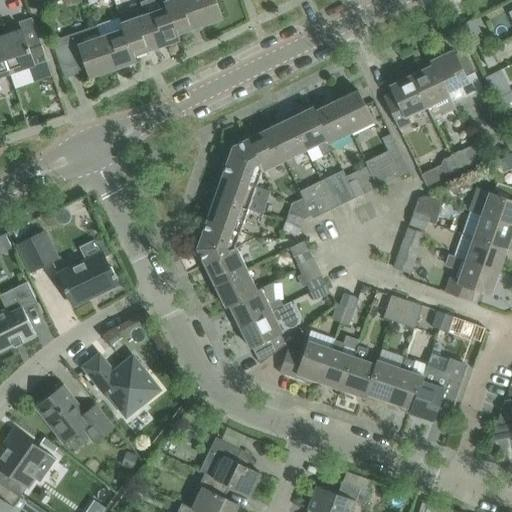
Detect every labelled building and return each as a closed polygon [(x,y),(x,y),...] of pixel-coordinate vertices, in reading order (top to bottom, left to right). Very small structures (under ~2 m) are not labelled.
[(82,7),(87,5),(85,0),(64,0),(60,2),(63,10),(79,4),(81,4),(82,7)] [(178,34),(198,27),(188,0),(168,0),(165,1),(178,40),(180,39),(178,34)] [(223,18),(216,0),(188,0),(198,27),(223,18)] [(155,49),(178,40),(165,1),(166,7),(143,15),(155,49)] [(135,56),(155,49),(143,15),(122,23),(123,28),(121,28),(133,63),(137,62),(135,56)] [(47,60),(41,41),(32,17),(19,22),(21,29),(0,35),(0,46),(9,73),(47,60)] [(77,40),(54,48),(58,59),(80,51),(87,70),(89,77),(111,70),(99,36),(95,26),(75,33),(77,40)] [(121,28),(99,36),(111,70),(133,63),(121,28)] [(481,53),(489,50),(481,34),(473,38),(481,53)] [(0,76),(9,73),(0,46),(0,76)] [(466,96),(482,88),(474,72),(466,76),(453,50),(432,60),(453,104),(467,98),(466,96)] [(489,50),(481,53),(488,69),(496,65),(489,50)] [(412,75),(411,75),(426,107),(433,121),(456,110),(453,104),(432,60),(423,65),(424,69),(412,75)] [(490,91),(502,85),(495,72),(484,78),(490,91)] [(407,116),(426,107),(411,75),(399,81),(397,77),(387,82),(393,93),(384,97),(398,128),(410,122),(407,116)] [(495,100),(510,93),(506,85),(491,93),(495,100)] [(373,121),(364,103),(358,90),(335,101),(350,132),(373,121)] [(511,96),(510,93),(495,100),(498,107),(511,100),(511,96)] [(329,143),(350,132),(335,101),(323,107),(321,103),(312,108),(329,143)] [(332,151),(329,143),(312,108),(299,113),(297,110),(289,113),(306,149),(312,161),(332,151)] [(284,160),(306,149),(289,113),(280,118),(282,122),(269,128),(284,160)] [(264,170),(284,160),(269,128),(249,138),(264,170)] [(388,148),(396,144),(390,134),(382,137),(388,148)] [(260,181),(264,170),(249,138),(233,146),(232,149),(260,181)] [(392,158),(400,154),(396,144),(388,148),(389,150),(392,158)] [(451,155),(458,171),(480,160),(472,145),(451,155)] [(258,187),(260,181),(232,149),(229,157),(225,155),(222,162),(227,164),(222,176),(265,191),(266,190),(258,187)] [(389,150),(365,161),(377,187),(401,175),(396,167),(392,158),(389,150)] [(396,167),(404,163),(400,154),(392,158),(396,167)] [(426,186),(458,171),(451,155),(443,159),(441,165),(421,174),(426,186)] [(401,175),(409,171),(404,163),(396,167),(401,175)] [(348,183),(349,183),(346,177),(343,170),(321,180),(325,188),(329,185),(339,205),(355,198),(348,183)] [(258,212),(265,191),(222,176),(218,188),(214,186),(210,198),(250,211),(250,209),(258,212)] [(355,198),(364,193),(357,179),(349,183),(348,183),(355,198)] [(322,213),(339,205),(329,185),(325,188),(321,180),(299,191),(306,204),(315,199),(322,213)] [(511,199),(490,192),(475,187),(467,210),(473,212),(472,213),(481,216),(511,226),(511,199)] [(418,198),(412,216),(427,222),(435,224),(443,202),(424,195),(424,196),(419,198),(418,198)] [(242,234),(250,211),(210,198),(208,205),(212,206),(206,222),(242,234)] [(313,218),(322,213),(315,199),(306,204),(313,218)] [(301,227),(304,219),(289,213),(286,222),(301,227)] [(420,244),(427,222),(412,216),(404,239),(420,244)] [(511,226),(481,216),(474,238),(506,249),(511,233),(511,226)] [(237,247),(242,234),(206,222),(203,230),(199,229),(197,236),(201,237),(237,248),(237,247)] [(298,235),(301,227),(286,222),(283,230),(298,235)] [(17,244),(31,272),(58,258),(45,231),(17,244)] [(205,264),(237,248),(201,237),(197,248),(205,264)] [(474,238),(466,260),(499,271),(506,249),(474,238)] [(410,273),(420,244),(404,239),(394,268),(410,273)] [(297,264),(312,257),(305,241),(290,248),(297,264)] [(99,247),(55,268),(73,305),(117,284),(99,247)] [(215,285),(247,269),(237,248),(205,264),(215,285)] [(490,295),(499,271),(466,260),(459,280),(451,277),(445,292),(471,301),(475,290),(490,295)] [(225,306),(273,283),(273,282),(257,290),(247,269),(215,285),(225,306)] [(311,291),(326,284),(322,276),(307,284),(311,291)] [(37,303),(27,281),(0,294),(0,296),(6,309),(0,311),(0,351),(36,334),(24,310),(37,303)] [(273,283),(225,306),(229,315),(234,313),(240,327),(282,307),(280,302),(275,302),(275,300),(273,287),(273,283)] [(314,299),(330,292),(326,284),(311,291),(314,299)] [(351,308),(355,297),(344,293),(334,320),(342,323),(348,307),(351,308)] [(391,321),(399,297),(391,294),(386,310),(383,318),(391,321)] [(422,305),(408,300),(399,297),(391,321),(414,328),(422,305)] [(282,333),(276,322),(280,320),(282,323),(283,325),(285,327),(288,328),(290,328),(292,327),(293,327),(295,325),(297,323),(297,322),(298,320),(297,318),(297,316),(296,313),(290,303),(282,307),(240,327),(251,348),(252,347),(260,364),(285,344),(280,334),(282,333)] [(356,309),(351,308),(348,307),(342,323),(350,326),(356,309)] [(440,328),(445,313),(437,310),(432,326),(440,328)] [(448,331),(453,316),(445,313),(440,328),(448,331)] [(342,390),(358,345),(360,340),(346,335),(343,344),(335,341),(332,350),(321,382),(342,390)] [(286,353),(279,372),(296,378),(297,374),(321,382),(332,350),(308,341),(304,353),(288,347),(286,353)] [(375,365),(363,361),(367,349),(358,345),(342,390),(364,397),(375,365)] [(125,417),(144,402),(159,390),(133,356),(113,372),(100,354),(84,367),(106,395),(107,394),(125,417)] [(424,375),(410,413),(412,414),(433,421),(439,405),(442,397),(454,401),(468,363),(467,363),(450,357),(445,371),(428,365),(424,376),(424,375)] [(389,401),(404,358),(400,367),(378,359),(376,365),(375,365),(364,397),(374,401),(375,396),(389,401)] [(424,375),(411,371),(414,361),(404,358),(389,401),(402,406),(401,410),(410,413),(424,375)] [(113,427),(108,421),(96,405),(85,414),(63,386),(36,407),(64,442),(82,429),(93,443),(113,427)] [(504,402),(491,440),(511,436),(511,402),(510,401),(504,402)] [(199,428),(206,419),(192,408),(185,417),(199,428)] [(8,447),(0,458),(0,468),(1,469),(26,487),(28,488),(35,477),(30,474),(46,452),(30,441),(14,429),(3,444),(8,447)] [(203,475),(229,488),(229,486),(249,496),(260,473),(235,461),(241,449),(216,437),(209,451),(222,458),(212,478),(203,474),(203,475)] [(125,453),(120,466),(131,470),(136,456),(125,453)] [(224,497),(229,488),(203,475),(198,486),(197,485),(192,495),(197,497),(191,509),(195,511),(234,511),(239,504),(224,497)] [(364,505),(365,503),(369,491),(342,481),(338,493),(317,486),(308,509),(315,511),(350,511),(355,501),(364,505)] [(0,511),(9,511),(11,511),(13,507),(12,506),(0,497),(0,511)] [(13,507),(11,511),(39,511),(19,497),(12,506),(13,507)]
